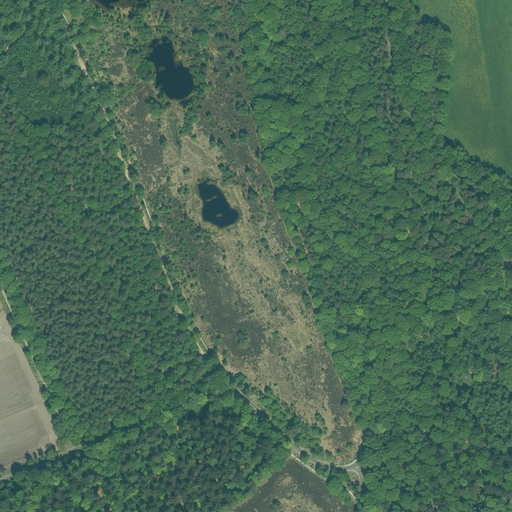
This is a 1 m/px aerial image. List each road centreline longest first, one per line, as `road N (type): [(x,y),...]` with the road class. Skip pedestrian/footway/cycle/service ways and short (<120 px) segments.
road 1 (unclassified): [(0,481),(213,394),(245,404),(318,463),(358,467)]
road 2 (track): [(197,345),(46,0)]
road 3 (track): [(346,0),(428,287)]
road 4 (unclassified): [(508,259),(469,218),(410,122),(388,46),(387,0)]
road 5 (unclassified): [(358,467),(367,427),(423,310),(508,259)]
road 6 (track): [(73,450),(0,287)]
